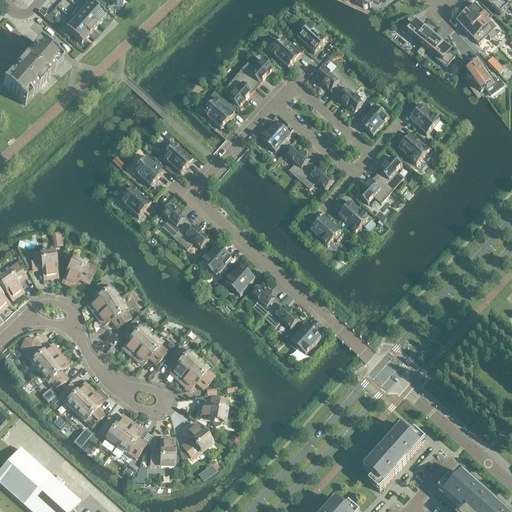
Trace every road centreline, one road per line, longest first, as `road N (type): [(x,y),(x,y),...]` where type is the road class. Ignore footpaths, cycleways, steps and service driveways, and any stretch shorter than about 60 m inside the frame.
road 1 (residential): [(275,106),(193,196),(380,366)]
road 2 (residential): [(275,106),(352,174),(371,153),(295,87)]
road 3 (tertiary): [(511,219),(380,366)]
road 4 (tertiary): [(380,366),(253,511)]
road 5 (tertiary): [(275,511),(394,378)]
road 6 (tertiary): [(394,378),(511,247)]
road 7 (residential): [(394,378),(511,483)]
